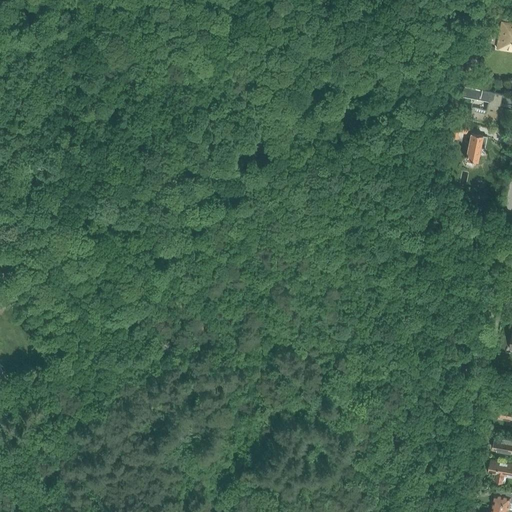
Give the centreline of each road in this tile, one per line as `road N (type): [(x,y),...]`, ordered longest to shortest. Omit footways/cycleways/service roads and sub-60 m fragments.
road 1 (unclassified): [(0,277),(510,0)]
road 2 (unknown): [(421,511),(478,196),(435,183),(366,72),(314,101)]
road 3 (unknown): [(0,258),(314,101)]
road 4 (unclassified): [(479,372),(507,218)]
road 5 (unclassified): [(459,511),(479,372)]
